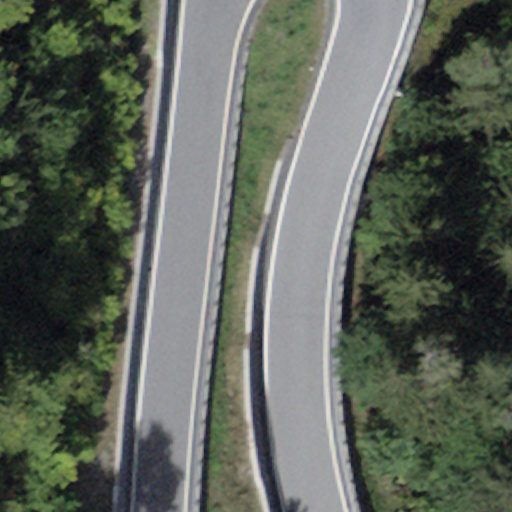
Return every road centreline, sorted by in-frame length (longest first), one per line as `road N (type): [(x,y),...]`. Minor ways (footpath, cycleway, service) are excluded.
road 1 (tertiary): [(315,511),(298,385),(303,262),(378,0)]
road 2 (tertiary): [(216,0),(163,511)]
